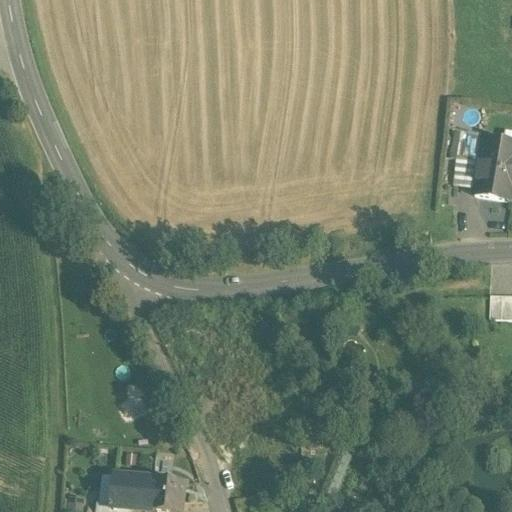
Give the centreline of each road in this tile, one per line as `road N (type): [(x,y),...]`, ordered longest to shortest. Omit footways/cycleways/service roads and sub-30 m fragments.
road 1 (secondary): [(511,254),(232,288),(177,287),(144,276)]
road 2 (track): [(68,164),(56,174),(48,236),(55,511)]
road 3 (secondary): [(144,276),(101,236),(19,59),(7,0)]
road 4 (residential): [(144,276),(133,315),(224,511)]
